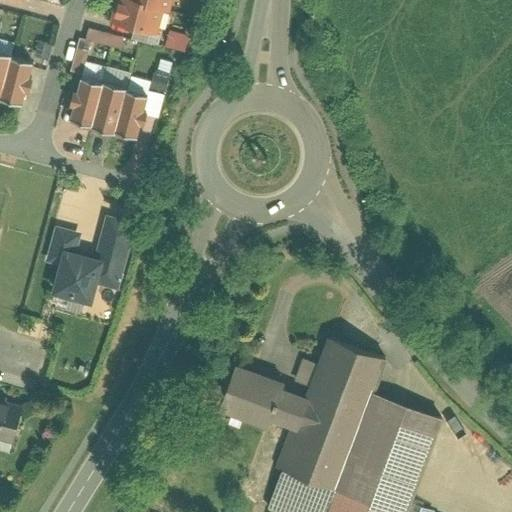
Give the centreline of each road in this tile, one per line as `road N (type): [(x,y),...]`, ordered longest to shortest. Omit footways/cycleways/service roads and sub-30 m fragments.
road 1 (secondary): [(71,511),(119,435),(230,205)]
road 2 (residential): [(511,436),(307,193)]
road 3 (residential): [(34,151),(78,0)]
road 4 (secondary): [(260,100),(223,114),(207,139),(205,169),(230,205)]
road 5 (secondary): [(307,193),(319,168),(312,127),(292,107),(260,100)]
